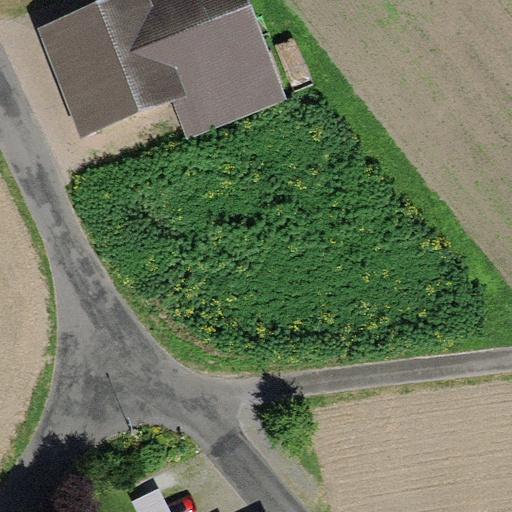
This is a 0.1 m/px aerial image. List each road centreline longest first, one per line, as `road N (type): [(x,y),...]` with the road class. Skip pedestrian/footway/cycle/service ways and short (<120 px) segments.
road 1 (track): [(195,403),(511,368)]
road 2 (track): [(106,367),(64,250),(0,120)]
road 3 (track): [(7,511),(106,367)]
road 4 (track): [(286,511),(195,403)]
